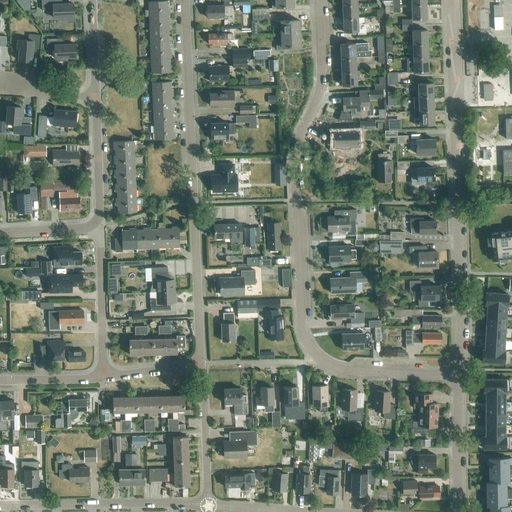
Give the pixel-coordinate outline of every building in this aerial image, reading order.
[(31,0),(16,0),(16,2),(23,10),(32,10),(31,0)] [(65,4),(60,0),(41,0),(42,10),(52,10),(53,18),(61,18),(61,21),(73,21),(73,4),(65,4)] [(250,13),(249,0),(223,0),(223,6),(207,6),(207,18),(223,18),(223,13),(231,13),(231,7),(233,6),(242,6),(242,13),(250,13)] [(293,0),(275,0),(275,3),(271,3),(272,9),(276,9),(276,8),(294,7),(293,0)] [(150,16),(169,15),(169,9),(167,9),(167,1),(148,2),(149,11),(150,10),(150,16)] [(343,19),(358,18),(357,4),(342,5),(343,19)] [(426,5),(411,6),(411,20),(427,19),(426,5)] [(151,30),(170,30),(169,23),(168,23),(167,16),(169,16),(169,15),(150,16),(149,16),(149,25),(151,25),(151,30)] [(494,18),(494,31),(503,30),(502,17),(494,18)] [(358,18),(343,19),(343,33),(358,32),(358,35),(366,34),(365,24),(358,25),(358,18)] [(281,35),(299,34),(299,21),(280,22),(276,22),(276,28),(280,27),(281,35)] [(152,45),(170,44),(170,37),(168,37),(168,30),(170,30),(151,30),(149,30),(150,39),(151,39),(152,45)] [(412,45),(427,45),(426,31),(412,31),(412,45)] [(226,35),(226,34),(208,35),(208,44),(211,44),(211,47),(227,46),(227,40),(233,40),(232,34),(226,35)] [(299,34),(281,35),(281,44),(276,44),(276,50),(282,50),(282,48),(300,47),(299,34)] [(38,47),(39,36),(28,35),(28,41),(17,40),(17,49),(19,50),(18,61),(31,62),(32,47),(38,47)] [(370,45),(384,44),(383,36),(370,37),(370,45)] [(67,45),(61,39),(46,40),(47,50),(54,50),(54,59),(56,58),(56,60),(57,61),(59,62),(63,62),(65,61),(66,59),(66,58),(75,58),(74,44),(67,45)] [(152,59),(171,58),(171,51),(169,51),(169,45),(170,44),(152,45),(150,45),(150,53),(152,53),(152,59)] [(341,59),(355,58),(371,57),(371,51),(368,51),(368,44),(340,45),(341,59)] [(427,58),(427,45),(412,45),(412,59),(427,58)] [(250,49),(232,49),(232,59),(250,59),(250,49)] [(171,58),(152,59),(151,59),(151,67),(153,67),(153,74),(172,73),(171,66),(170,66),(169,59),(171,59),(171,58)] [(341,72),(356,72),(355,58),(341,59),(341,72)] [(427,58),(412,59),(413,73),(428,72),(427,58)] [(232,68),(247,68),(246,60),(232,60),(232,68)] [(209,82),(228,81),(228,66),(209,67),(209,82)] [(356,72),(341,72),(342,86),(357,86),(356,72)] [(379,85),(375,85),(375,91),(383,91),(385,90),(385,78),(379,78),(379,85)] [(154,97),(173,96),(172,90),(171,90),(170,82),(152,83),(152,91),(154,91),(154,97)] [(418,98),(433,98),(432,84),(417,84),(418,98)] [(483,85),(483,93),(492,93),(492,84),(483,85)] [(341,110),(338,121),(351,120),(351,117),(360,116),(360,110),(360,107),(367,107),(367,105),(369,105),(369,98),(383,98),(383,91),(375,91),(368,91),(359,92),(359,98),(342,98),(343,111),(342,111),(342,110),(341,110)] [(234,108),(233,92),(217,92),(217,94),(209,94),(210,106),(223,106),(223,108),(234,108)] [(155,111),(173,110),(173,104),(171,104),(171,97),(173,97),(173,96),(154,97),(153,97),(153,105),(154,105),(155,111)] [(418,112),(433,111),(433,98),(418,98),(413,98),(414,112),(418,112)] [(252,107),(252,106),(239,106),(239,114),(252,114),(257,113),(257,107),(252,107)] [(22,124),(19,124),(20,108),(7,107),(6,124),(14,124),(14,133),(28,134),(29,123),(23,123),(22,124)] [(75,128),(77,112),(53,110),(53,118),(47,118),(47,117),(38,116),(37,137),(46,137),(47,126),(75,128)] [(155,125),(174,124),(174,118),(172,118),(172,111),(173,111),(173,110),(155,111),(153,111),(154,120),(155,120),(155,125)] [(433,111),(418,112),(419,126),(434,125),(433,111)] [(511,118),(505,119),(506,139),(511,138),(511,150),(502,151),(503,175),(511,174),(511,118)] [(375,130),(375,122),(360,122),(359,129),(375,130)] [(228,140),(228,134),(234,134),(234,124),(227,124),(227,123),(210,124),(211,135),(211,140),(228,140)] [(174,124),(155,125),(154,125),(154,134),(156,134),(156,140),(175,139),(174,132),(173,132),(172,125),(174,125),(174,124)] [(358,148),(358,132),(333,132),(333,148),(341,148),(341,149),(349,149),(349,148),(358,148)] [(397,144),(408,144),(407,136),(397,136),(397,144)] [(434,154),(434,140),(415,141),(415,142),(409,142),(410,150),(416,150),(416,155),(434,154)] [(115,156),(134,155),(133,148),(132,148),(132,141),(113,142),(113,149),(115,149),(115,156)] [(23,157),(46,157),(46,146),(23,147),(23,157)] [(77,152),(77,146),(66,146),(66,151),(52,151),(53,166),(66,166),(66,164),(78,164),(78,152),(77,152)] [(377,182),(389,182),(389,169),(391,169),(391,154),(377,154),(377,162),(377,182)] [(116,170),(134,170),(134,162),(133,162),(132,156),(134,156),(134,155),(115,156),(114,156),(114,164),(116,163),(116,170)] [(397,170),(409,170),(409,162),(397,162),(397,170)] [(220,175),(212,176),(213,192),(236,192),(236,175),(233,175),(233,165),(220,165),(220,175)] [(411,185),(422,185),(422,181),(434,180),(433,168),(416,169),(411,169),(411,185)] [(116,185),(135,184),(135,176),(133,176),(133,170),(134,170),(116,170),(114,170),(115,178),(116,178),(116,185)] [(40,197),(53,197),(52,183),(40,183),(40,197)] [(117,199),(136,198),(135,190),(134,190),(134,184),(135,184),(116,185),(115,185),(115,192),(117,192),(117,199)] [(18,213),(31,212),(30,200),(36,199),(35,187),(24,188),(25,194),(17,195),(18,213)] [(67,192),(59,192),(59,198),(59,211),(69,211),(69,209),(79,209),(79,197),(77,197),(77,192),(67,192)] [(136,198),(117,199),(115,199),(116,206),(117,206),(118,214),(136,213),(136,204),(134,204),(134,199),(136,198)] [(325,219),(325,226),(327,226),(328,232),(344,231),(345,237),(356,236),(355,210),(333,211),(334,217),(327,217),(327,219),(325,219)] [(422,222),(422,219),(410,219),(410,230),(411,230),(411,235),(419,234),(419,235),(435,234),(435,221),(422,222)] [(268,251),(280,250),(279,223),(267,224),(268,251)] [(241,242),(241,225),(214,225),(214,238),(231,238),(231,243),(241,242)] [(164,228),(165,248),(173,248),(173,246),(179,246),(179,244),(186,244),(186,236),(185,233),(179,233),(178,227),(171,228),(171,229),(164,230),(164,228)] [(164,248),(165,248),(164,228),(157,228),(157,230),(150,230),(150,229),(150,249),(159,248),(159,247),(164,246),(164,248)] [(254,228),(244,228),(245,246),(255,246),(254,228)] [(136,249),(136,229),(129,229),(129,231),(121,231),(121,238),(114,239),(115,252),(122,252),(122,250),(130,249),(130,248),(136,248),(136,249)] [(150,249),(150,229),(143,229),(143,230),(136,231),(136,229),(136,249),(144,249),(144,247),(150,247),(150,249)] [(511,231),(492,234),(495,261),(511,259),(511,231)] [(404,241),(405,233),(390,232),(390,241),(404,241)] [(401,254),(401,241),(379,241),(380,253),(401,254)] [(424,252),(423,246),(408,247),(408,253),(418,253),(418,268),(437,268),(436,252),(424,252)] [(71,247),(53,247),(53,268),(62,267),(62,266),(81,265),(81,252),(72,253),(71,247)] [(349,250),(349,247),(328,247),(329,262),(330,262),(330,266),(332,267),(336,267),(338,265),(338,262),(350,262),(350,259),(355,259),(355,250),(349,250)] [(265,260),(265,257),(259,257),(259,267),(271,266),(271,260),(265,260)] [(40,274),(52,273),(51,261),(40,262),(41,269),(40,269),(40,274)] [(112,275),(121,275),(120,267),(120,265),(112,265),(112,275)] [(156,293),(175,292),(174,280),(173,278),(170,274),(167,274),(167,268),(144,268),(145,282),(151,282),(151,286),(150,293),(156,293)] [(220,295),(244,294),(243,285),(255,285),(255,271),(241,271),(241,278),(219,279),(220,295)] [(330,293),(355,292),(355,283),(366,282),(366,273),(352,273),(352,278),(330,279),(330,293)] [(64,275),(64,274),(47,275),(47,294),(71,293),(71,286),(82,286),(82,275),(64,275)] [(417,307),(427,307),(427,301),(431,301),(438,301),(437,286),(420,287),(420,281),(408,282),(409,294),(417,293),(417,307)] [(42,292),(28,292),(28,301),(42,301),(42,292)] [(170,303),(175,303),(175,292),(156,293),(150,293),(149,293),(149,299),(150,299),(150,311),(170,310),(170,303)] [(487,293),(486,305),(488,305),(507,306),(508,306),(508,294),(487,293)] [(256,301),(237,302),(237,315),(257,314),(256,301)] [(268,301),(257,302),(257,311),(265,310),(269,310),(268,308),(268,301)] [(353,314),(352,305),(331,306),(331,319),(350,318),(350,323),(346,324),(346,328),(363,327),(363,314),(353,314)] [(488,305),(487,316),(507,317),(507,306),(488,305)] [(278,310),(262,311),(263,319),(269,318),(269,326),(268,326),(266,328),(266,332),(268,334),(270,334),(270,340),(282,339),(282,326),(284,326),(283,318),(278,318),(278,310)] [(49,330),(59,330),(59,324),(83,323),(83,311),(48,312),(49,330)] [(234,324),(233,313),(223,314),(223,324),(221,324),(222,342),(235,341),(234,324)] [(440,317),(422,316),(422,317),(412,316),(412,324),(422,324),(422,328),(430,328),(430,326),(440,326),(440,317)] [(487,316),(487,327),(506,329),(507,317),(487,316)] [(487,327),(486,339),(505,340),(506,329),(487,327)] [(421,334),(412,334),(412,331),(405,331),(405,345),(412,345),(412,343),(421,343),(421,344),(440,344),(440,334),(421,333),(421,334)] [(342,351),(363,350),(363,334),(342,335),(342,351)] [(176,336),(176,339),(164,339),(165,354),(177,354),(177,349),(185,348),(185,336),(176,336)] [(153,355),(165,354),(164,339),(152,340),(153,355)] [(486,339),(485,350),(505,351),(505,340),(486,339)] [(129,355),(141,355),(140,340),(128,340),(129,355)] [(141,355),(153,355),(152,340),(140,340),(141,355)] [(63,355),(63,341),(46,342),(47,360),(63,359),(63,362),(84,361),(84,352),(68,352),(68,355),(63,355)] [(483,350),(483,362),(504,363),(505,351),(483,350)] [(483,379),(483,391),(504,391),(504,379),(483,379)] [(327,412),(326,405),(327,405),(326,386),(312,386),(313,406),(319,405),(319,412),(327,412)] [(298,404),(297,387),(284,387),(284,405),(288,405),(288,419),(303,418),(303,403),(298,404)] [(273,412),(273,405),(273,388),(260,388),(260,397),(255,397),(255,405),(264,405),(264,412),(271,412),(272,428),(280,428),(279,412),(273,412)] [(234,403),(234,416),(247,415),(246,396),(241,396),(241,389),(224,390),(224,404),(234,403)] [(362,422),(363,408),(356,408),(356,391),(342,390),(341,409),(348,410),(347,421),(362,422)] [(485,391),(485,403),(504,403),(504,391),(485,391)] [(394,420),(395,406),(389,405),(390,392),(375,392),(374,411),(384,412),(383,419),(394,420)] [(418,415),(437,416),(438,404),(432,404),(432,394),(414,394),(413,408),(418,408),(418,415)] [(172,419),(172,431),(178,431),(177,411),(184,411),(184,396),(172,397),(172,412),(172,419)] [(136,412),(148,412),(148,397),(136,398),(136,412)] [(148,412),(160,412),(160,397),(148,397),(148,412)] [(160,412),(172,412),(172,397),(160,397),(160,412)] [(112,413),(124,413),(124,398),(112,398),(112,413)] [(131,413),(136,412),(136,398),(124,398),(124,413),(125,413),(125,421),(125,432),(130,432),(130,420),(131,420),(131,413)] [(55,428),(71,428),(70,419),(73,419),(75,419),(77,416),(78,414),(78,411),(86,411),(86,400),(68,400),(68,402),(60,402),(61,419),(56,419),(55,421),(55,428)] [(1,401),(1,431),(7,431),(7,420),(14,420),(13,401),(1,401)] [(485,403),(485,414),(504,414),(504,403),(485,403)] [(100,409),(100,420),(109,420),(109,409),(100,409)] [(504,414),(485,414),(485,426),(504,425),(504,414)] [(39,416),(25,416),(25,429),(39,428),(43,428),(43,415),(39,416)] [(437,428),(437,416),(418,415),(418,422),(413,422),(413,433),(420,433),(420,438),(425,438),(425,427),(437,428)] [(327,443),(335,442),(335,425),(327,425),(327,443)] [(485,426),(485,437),(504,437),(505,425),(504,425),(485,426)] [(224,458),(246,457),(246,446),(254,446),(257,444),(256,431),(228,432),(229,442),(223,442),(224,458)] [(147,436),(133,436),(133,445),(147,445),(147,436)] [(113,453),(121,453),(120,437),(112,437),(113,453)] [(173,450),(188,449),(187,437),(172,438),(173,450)] [(483,437),(483,450),(505,449),(505,437),(483,437)] [(316,463),(317,443),(309,442),(308,462),(316,463)] [(345,460),(346,444),(333,443),(332,459),(345,460)] [(346,444),(345,460),(354,460),(355,444),(346,444)] [(388,446),(388,451),(388,462),(394,462),(394,454),(402,454),(402,447),(388,446)] [(173,462),(188,462),(188,449),(173,450),(173,462)] [(84,463),(96,463),(96,450),(83,451),(84,463)] [(5,456),(0,455),(0,479),(1,480),(1,487),(13,487),(13,470),(14,470),(14,464),(5,464),(5,456)] [(119,485),(131,485),(131,455),(125,455),(125,470),(118,470),(119,485)] [(131,455),(131,485),(144,484),(144,470),(136,470),(136,455),(131,455)] [(434,468),(435,455),(418,455),(410,455),(410,464),(418,464),(418,474),(426,474),(426,468),(434,468)] [(508,458),(488,458),(488,470),(511,470),(511,465),(508,466),(508,458)] [(38,470),(38,462),(21,462),(21,471),(24,471),(24,486),(38,486),(38,470)] [(174,475),(189,474),(188,462),(173,462),(174,475)] [(72,470),(72,465),(62,465),(62,471),(59,471),(59,477),(58,478),(69,477),(69,482),(89,482),(88,468),(78,468),(78,470),(72,470)] [(308,475),(309,467),(303,467),(302,475),(297,475),(296,492),(308,493),(309,475),(308,475)] [(337,477),(337,471),(328,470),(328,477),(327,477),(326,494),(337,494),(338,478),(337,477)] [(366,475),(352,474),(351,495),(366,495),(366,484),(374,484),(374,470),(367,470),(366,475)] [(488,470),(488,482),(497,482),(497,483),(506,483),(509,483),(509,475),(511,474),(511,470),(488,470)] [(189,474),(174,475),(174,487),(189,486),(189,474)] [(286,492),(287,475),(273,474),(272,491),(286,492)] [(240,476),(224,476),(224,488),(240,488),(240,490),(247,490),(247,488),(250,488),(249,486),(254,486),(254,475),(240,475),(240,476)] [(416,488),(416,481),(402,482),(403,495),(419,494),(419,499),(431,499),(431,497),(439,496),(439,487),(416,488)] [(506,483),(497,483),(497,482),(488,482),(485,482),(485,494),(486,494),(511,494),(511,490),(506,490),(506,483)] [(497,506),(506,506),(506,499),(511,498),(511,494),(486,494),(485,494),(485,507),(488,507),(497,507),(497,506)]
